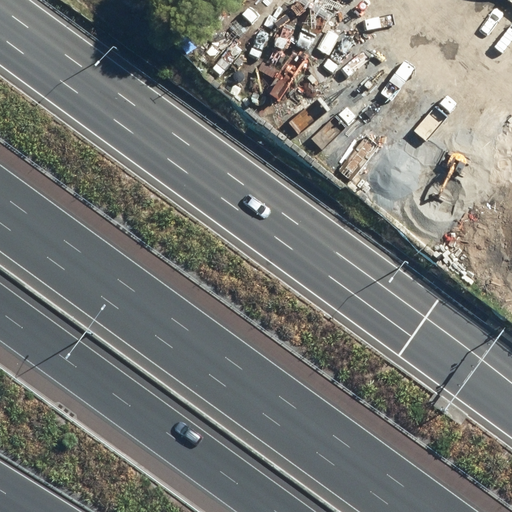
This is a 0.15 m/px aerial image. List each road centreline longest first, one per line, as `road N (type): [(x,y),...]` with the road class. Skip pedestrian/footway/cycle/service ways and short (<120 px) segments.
road 1 (motorway): [(0,39),(511,407)]
road 2 (motorway): [(0,185),(440,511)]
road 3 (motorway): [(297,511),(0,294)]
